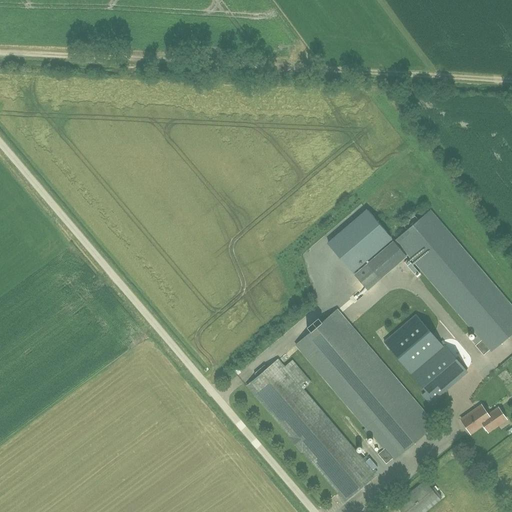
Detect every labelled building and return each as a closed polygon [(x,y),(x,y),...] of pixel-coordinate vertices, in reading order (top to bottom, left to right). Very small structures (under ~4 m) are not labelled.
[(328,244),(353,272),(391,239),(367,211),(328,244)] [(511,307),(430,212),(396,241),(481,341),(475,346),(483,356),(489,351),(491,352),(511,333),(511,307)] [(368,290),(406,257),(394,243),(355,276),(368,290)] [(393,460),(435,425),(428,417),(337,310),(322,323),(318,318),(307,328),(311,332),(296,345),(384,449),(378,454),(386,464),(392,459),(393,460)] [(443,346),(416,315),(384,343),(434,401),(468,372),(444,345),(443,346)] [(345,501),(376,475),(303,389),(311,382),(292,361),(284,367),(278,360),(247,386),(290,436),(289,437),(302,452),(303,451),(345,501)] [(498,409),(488,416),(481,406),(461,421),(470,434),(483,425),(488,432),(506,420),(498,409)] [(401,511),(424,511),(440,499),(425,481),(395,505),(401,511)]
